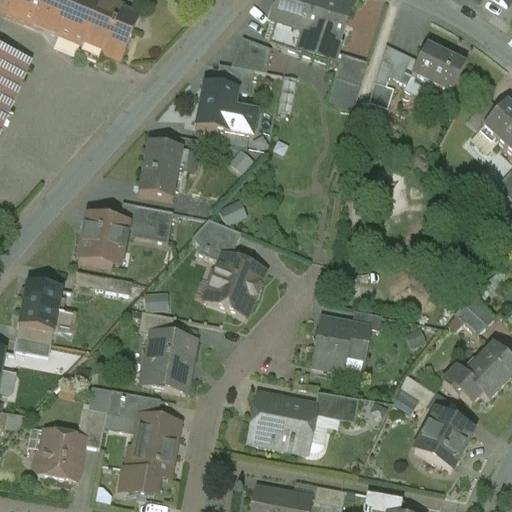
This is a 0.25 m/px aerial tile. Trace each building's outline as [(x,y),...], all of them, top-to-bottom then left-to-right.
[(9,0),(2,18),(81,51),(78,59),(97,67),(100,59),(118,67),(138,20),(90,0),(9,0)] [(349,14),(306,0),(288,0),(271,19),(268,28),(287,34),(280,54),(297,59),(297,60),(330,70),(349,14)] [(511,0),(487,0),(506,12),(511,0)] [(270,54),(241,43),(230,72),(265,78),(270,54)] [(465,69),(429,50),(411,80),(448,99),(465,69)] [(0,95),(15,59),(0,52),(0,135),(2,130),(0,129),(0,95)] [(414,60),(401,52),(387,78),(400,85),(414,60)] [(366,69),(344,61),(336,84),(359,92),(366,69)] [(292,115),(296,81),(284,80),(280,114),(292,115)] [(236,95),(203,89),(195,134),(228,140),(232,116),(236,95)] [(511,110),(505,105),(480,132),(511,158),(511,110)] [(255,121),(232,116),(228,140),(250,144),(255,121)] [(178,156),(144,150),(135,202),(169,208),(178,156)] [(242,154),(230,168),(242,178),(254,164),(242,154)] [(511,172),(497,190),(507,198),(511,192),(511,172)] [(240,204),(219,212),(226,228),(247,219),(240,204)] [(174,218),(137,211),(134,230),(154,234),(152,245),(169,248),(174,218)] [(240,238),(207,224),(188,246),(199,250),(196,257),(219,267),(222,260),(229,263),(240,238)] [(120,232),(85,225),(77,266),(113,272),(120,232)] [(229,263),(222,260),(219,267),(216,274),(211,276),(208,284),(210,290),(203,305),(245,321),(253,300),(255,300),(258,292),(257,290),(263,276),(229,263)] [(110,284),(76,278),(73,291),(107,298),(110,284)] [(58,297),(16,289),(7,332),(19,334),(50,340),(53,326),(58,297)] [(144,297),(144,315),(170,315),(169,296),(144,297)] [(494,322),(471,300),(462,309),(486,331),(494,322)] [(486,331),(462,309),(453,320),(476,341),(486,331)] [(383,322),(354,316),(351,330),(371,335),(380,336),(383,322)] [(172,323),(141,317),(137,336),(151,339),(152,338),(169,341),(172,323)] [(351,330),(321,324),(311,373),(343,380),(347,361),(365,365),(371,335),(351,330)] [(50,340),(19,334),(17,343),(48,349),(50,340)] [(193,345),(169,341),(152,338),(151,339),(142,388),(183,396),(193,345)] [(48,349),(17,343),(15,355),(46,361),(48,349)] [(511,379),(511,371),(491,352),(462,382),(461,383),(479,400),(487,407),(511,379)] [(462,382),(454,374),(441,389),(456,403),(459,400),(470,411),(479,400),(461,383),(462,382)] [(433,399),(405,380),(399,394),(425,411),(433,399)] [(159,404),(110,394),(105,418),(118,420),(115,432),(137,436),(140,420),(156,422),(159,404)] [(357,404),(322,398),(317,421),(353,427),(357,404)] [(314,411),(257,400),(248,446),(305,457),(314,411)] [(105,418),(82,414),(76,442),(83,444),(82,450),(98,453),(103,430),(105,418)] [(118,420),(105,418),(103,430),(115,432),(118,420)] [(156,422),(140,420),(137,436),(129,475),(122,473),(118,495),(145,500),(146,497),(154,498),(157,480),(167,482),(177,427),(156,422)] [(474,441),(443,424),(421,460),(452,478),(474,441)] [(76,442),(45,437),(41,457),(35,461),(33,473),(38,479),(75,486),(82,450),(83,444),(76,442)] [(341,511),(344,499),(314,493),(311,508),(332,511),(341,511)] [(305,511),(307,504),(256,495),(252,511),(305,511)] [(396,511),(398,509),(371,503),(368,511),(396,511)]
